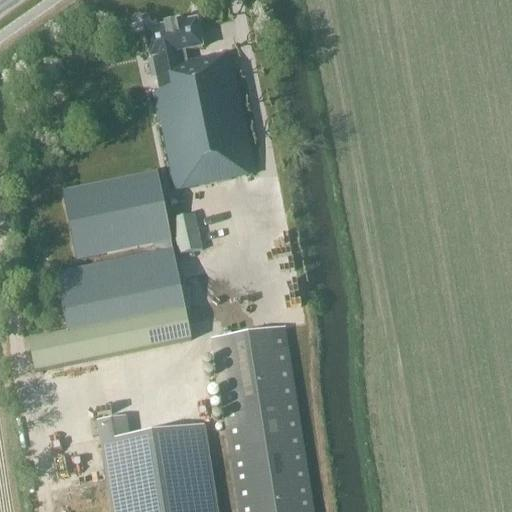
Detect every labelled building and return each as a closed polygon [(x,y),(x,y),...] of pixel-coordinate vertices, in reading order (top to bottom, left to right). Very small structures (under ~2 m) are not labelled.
[(201,49),(195,21),(175,25),(174,24),(163,26),(164,28),(143,32),(149,59),(152,59),(159,92),(152,93),(173,192),(254,176),(227,55),(185,64),(183,53),(201,49)] [(170,243),(171,243),(156,174),(62,194),(77,263),(121,253),(150,247),(153,247),(155,255),(55,276),(67,335),(28,343),(34,375),(191,342),(185,311),(173,252),(172,252),(170,243)] [(178,256),(202,250),(194,215),(170,221),(178,256)] [(312,511),(284,330),(256,335),(213,342),(238,511),(312,511)] [(98,423),(112,511),(215,511),(202,428),(127,440),(123,419),(98,423)]
